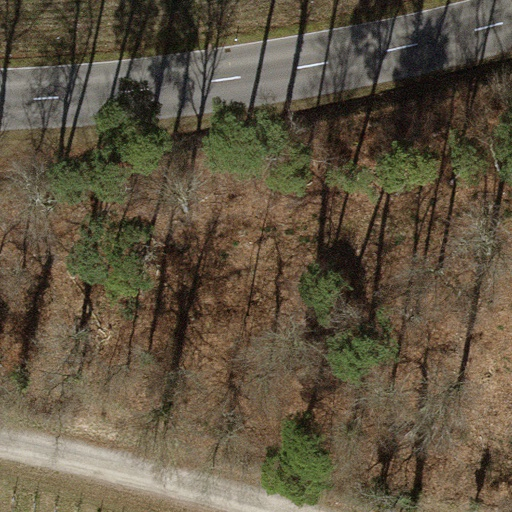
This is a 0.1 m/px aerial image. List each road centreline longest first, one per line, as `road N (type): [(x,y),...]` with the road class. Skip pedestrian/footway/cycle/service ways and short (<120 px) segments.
road 1 (tertiary): [(511,19),(394,50),(230,78),(0,100)]
road 2 (track): [(0,429),(333,511)]
